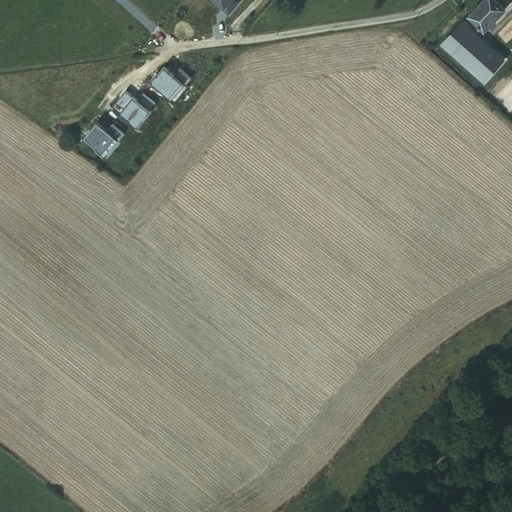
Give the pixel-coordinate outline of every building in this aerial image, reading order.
[(486,33),(507,10),(496,0),(486,0),(470,18),(486,33)] [(119,111),(123,107),(117,102),(136,78),(125,69),(102,98),(119,111)] [(134,101),(141,93),(154,77),(144,69),(136,78),(117,102),(123,107),(127,110),(134,101)] [(137,103),(143,96),(141,93),(134,101),(137,103)] [(96,108),(92,105),(77,122),(81,126),(96,108)] [(77,122),(73,128),(89,141),(93,136),(81,126),(77,122)] [(73,128),(61,142),(83,157),(94,144),(89,141),(73,128)]
